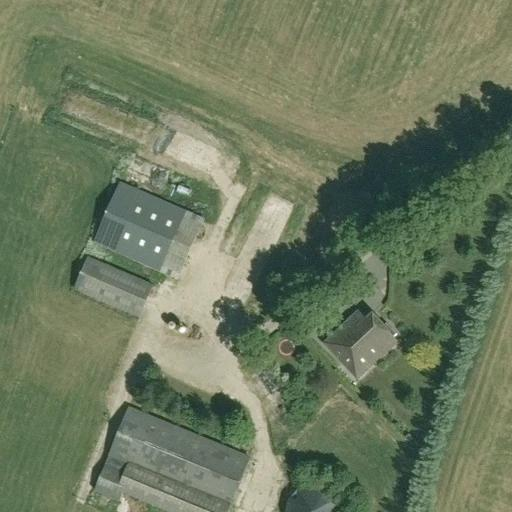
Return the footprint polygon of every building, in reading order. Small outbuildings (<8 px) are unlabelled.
[(135,123),(144,136),(156,128),(137,100),(117,113),(127,129),(135,123)] [(203,220),(120,185),(95,245),(177,280),(203,220)] [(153,288),(88,259),(74,291),(139,319),(153,288)] [(397,335),(387,325),(383,328),(373,317),(355,335),(346,326),(325,345),(343,364),(347,360),(358,371),(370,360),(374,364),(397,342),(393,339),(397,335)] [(140,355),(126,390),(221,429),(236,395),(140,355)] [(228,511),(230,507),(250,460),(130,410),(96,492),(119,502),(122,495),(164,511),(228,511)] [(338,511),(338,508),(335,500),(329,493),(321,489),(312,488),(304,490),(296,494),(290,501),(288,510),(287,511),(338,511)]
